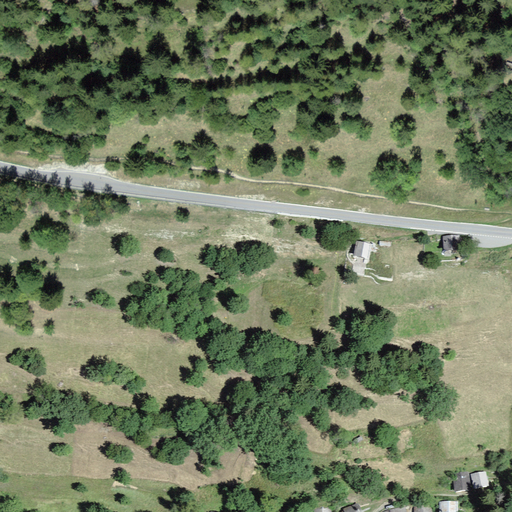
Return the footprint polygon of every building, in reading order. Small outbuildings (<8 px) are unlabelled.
[(461,235),(444,236),(445,253),(461,252),(461,235)] [(373,246),(355,243),(352,258),(369,262),(373,246)] [(485,472),(470,475),(473,491),(488,487),(485,472)] [(469,475),(450,476),(451,493),(470,491),(469,475)] [(456,511),(457,502),(441,502),(440,511),(456,511)] [(431,511),(430,503),(415,505),(415,511),(431,511)]
